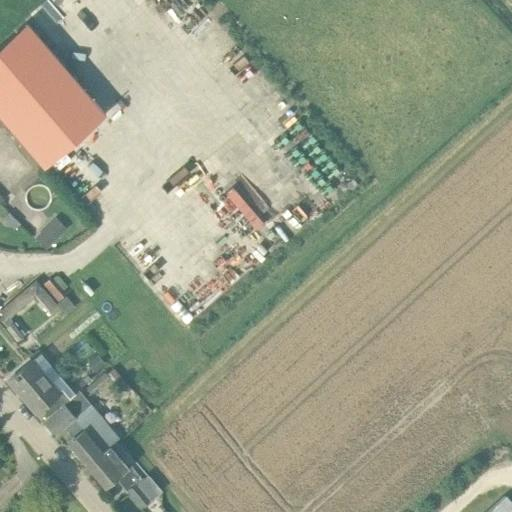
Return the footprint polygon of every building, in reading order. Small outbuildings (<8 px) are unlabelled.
[(0,115),(43,167),(106,113),(27,20),(0,43),(0,115)] [(8,212),(2,218),(13,228),(18,222),(8,212)] [(55,217),(44,227),(56,238),(66,228),(55,217)] [(67,286),(56,274),(51,279),(50,277),(43,284),(58,301),(57,303),(35,279),(0,309),(0,310),(6,319),(1,323),(12,337),(16,341),(23,334),(20,330),(9,317),(34,295),(47,311),(49,310),(53,315),(60,308),(65,314),(75,307),(62,290),(67,286)] [(41,352),(8,379),(35,410),(41,405),(50,415),(64,402),(75,393),(41,352)] [(96,353),(87,362),(95,371),(105,363),(96,353)] [(113,368),(106,374),(109,377),(112,382),(119,376),(113,368)] [(91,393),(109,377),(106,374),(104,371),(85,387),(91,393)] [(120,375),(119,376),(112,382),(123,394),(131,388),(120,375)] [(75,393),(64,402),(76,416),(91,403),(80,389),(79,389),(75,393)] [(50,415),(43,420),(55,434),(66,424),(76,416),(64,402),(50,415)] [(76,416),(66,424),(75,435),(67,442),(86,464),(108,446),(114,440),(115,440),(118,437),(95,409),(91,403),(76,416)] [(108,446),(86,464),(104,486),(106,485),(116,476),(127,490),(126,490),(140,507),(147,501),(151,498),(137,482),(141,478),(130,464),(126,467),(120,459),(126,454),(114,440),(108,446)] [(511,511),(511,503),(503,494),(484,511),(511,511)]
